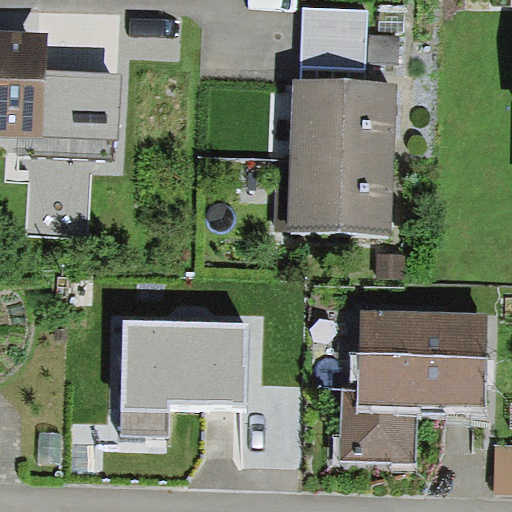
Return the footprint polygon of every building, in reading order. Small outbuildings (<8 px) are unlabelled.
[(362,10),(300,9),(299,80),(361,81),(362,10)] [(110,16),(76,16),(75,72),(109,73),(110,16)] [(37,72),(38,29),(0,27),(0,129),(37,130),(37,117),(74,117),(75,72),(37,72)] [(378,35),(379,71),(407,71),(407,35),(378,35)] [(289,80),(288,152),(382,154),(383,81),(361,81),(299,80),(289,80)] [(382,154),(288,152),(287,225),(381,226),(382,154)] [(475,315),(357,317),(359,398),(339,398),(340,459),(405,458),(404,400),(477,398),(475,315)] [(253,335),(131,332),(129,435),(172,436),(172,420),(251,422),(253,335)] [(511,448),(493,448),(492,494),(511,494),(511,448)]
